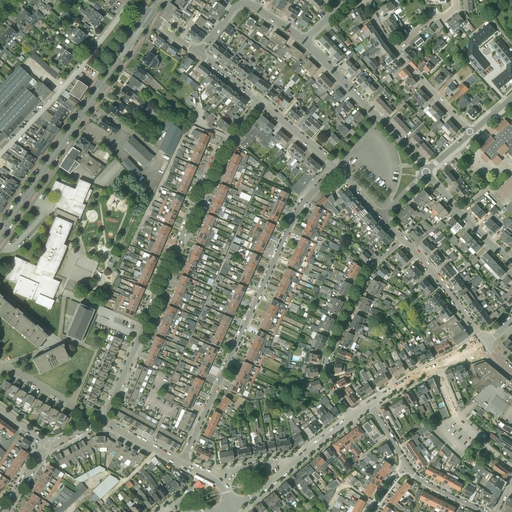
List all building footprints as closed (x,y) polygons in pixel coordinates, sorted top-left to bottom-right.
[(43,4),(38,0),(33,0),(34,0),(32,3),(35,6),(34,7),(37,10),(43,4)] [(111,0),(107,5),(104,3),(102,6),(108,11),(115,2),(117,0),(111,0)] [(176,0),(175,3),(183,9),(187,4),(181,0),(176,0)] [(281,0),(274,0),(271,5),(275,8),(281,0)] [(280,11),(286,2),(289,3),(290,0),(281,0),(275,8),(280,11)] [(319,0),(313,6),(317,10),(321,6),(320,4),(322,2),(319,0)] [(400,8),(402,8),(400,4),(395,7),(391,2),(382,8),(385,14),(393,9),(395,12),(400,8)] [(166,8),(169,11),(173,13),(180,18),(182,15),(175,10),(177,8),(169,3),(166,8)] [(224,8),(217,3),(213,8),(220,14),(224,8)] [(294,20),(299,13),(300,11),(302,12),(306,6),(305,4),(304,3),(300,9),(299,8),(296,7),(296,8),(295,7),(289,17),(294,20)] [(295,7),(293,6),(292,8),(290,7),(289,7),(285,14),(289,17),(295,7)] [(309,9),(306,6),(302,12),(305,14),(299,24),(305,28),(310,21),(307,19),(310,15),(307,13),(309,9)] [(424,6),(419,9),(423,15),(427,12),(424,6)] [(95,28),(99,23),(84,12),(80,8),(78,10),(83,14),(82,15),(89,20),(88,23),(95,28)] [(173,13),(169,11),(166,8),(160,17),(167,22),(172,15),(176,18),(177,18),(179,19),(180,18),(173,13)] [(220,14),(213,8),(208,14),(215,20),(220,14)] [(354,13),(356,17),(364,14),(361,8),(353,11),(352,9),(347,12),(350,15),(354,13)] [(19,16),(33,28),(39,21),(36,17),(37,16),(34,14),(33,14),(29,9),(26,12),(24,11),(19,16)] [(84,12),(99,23),(103,17),(93,10),(91,13),(86,9),(84,12)] [(34,14),(37,16),(39,19),(42,16),(37,11),(34,14)] [(360,25),(360,24),(367,20),(364,14),(356,17),(358,21),(354,25),(354,26),(351,28),(351,29),(352,31),(350,33),(353,36),(355,34),(357,33),(360,30),(357,27),(360,25)] [(389,27),(399,21),(395,14),(389,18),(389,19),(386,21),(389,27)] [(467,20),(463,15),(460,16),(459,15),(453,19),(461,28),(466,24),(467,25),(469,23),(467,20)] [(15,21),(21,27),(22,28),(20,31),(22,33),(23,32),(26,35),(33,28),(19,16),(15,21)] [(206,22),(199,16),(194,23),(198,25),(202,28),(202,27),(206,23),(206,22)] [(249,31),(247,35),(249,37),(253,31),(256,27),(254,25),(256,22),(249,17),(244,24),(248,27),(246,29),(249,31)] [(206,37),(211,30),(213,28),(211,27),(214,23),(209,19),(206,22),(206,23),(209,26),(206,29),(205,30),(202,27),(202,28),(200,30),(193,39),(199,43),(203,38),(203,39),(205,36),(206,37)] [(461,28),(453,19),(448,24),(450,27),(448,28),(452,35),(461,28)] [(404,26),(405,28),(410,25),(408,20),(401,24),(399,21),(389,27),(392,32),(396,30),(396,31),(402,27),(404,26)] [(444,28),(442,25),(439,21),(436,23),(441,30),(444,28)] [(360,30),(357,33),(360,37),(373,27),(370,22),(360,30)] [(485,27),(492,35),(496,32),(489,23),(485,27)] [(336,24),(336,25),(332,28),(335,32),(340,29),(336,24)] [(202,28),(198,25),(196,27),(194,25),(187,34),(193,39),(200,30),(202,28)] [(249,37),(253,39),(257,32),(263,36),(268,29),(261,25),(259,28),(256,27),(253,31),(249,37)] [(5,33),(14,41),(16,38),(17,39),(20,36),(19,35),(10,27),(5,33)] [(363,41),(370,36),(376,32),(373,27),(360,37),(363,41)] [(488,39),(492,35),(485,27),(481,30),(488,39)] [(69,28),(68,30),(82,41),(86,36),(79,30),(76,28),(75,30),(73,28),(72,30),(69,28)] [(67,30),(66,32),(70,35),(69,36),(68,38),(71,41),(78,46),(82,41),(68,30),(67,30)] [(481,30),(476,34),(483,43),(488,39),(481,30)] [(371,47),(364,52),(367,55),(377,48),(384,43),(376,32),(370,36),(372,38),(371,39),(370,40),(370,41),(370,43),(371,44),(371,45),(372,46),(373,46),(373,47),(372,48),(371,47)] [(14,41),(5,33),(0,38),(8,47),(11,46),(15,42),(13,41),(14,41)] [(274,33),(269,39),(268,41),(266,40),(262,45),(265,48),(268,44),(269,42),(270,43),(274,46),(275,44),(280,37),(274,33)] [(476,34),(472,38),(479,46),(483,43),(476,34)] [(324,46),(331,39),(329,36),(328,37),(325,35),(319,41),(324,46)] [(411,45),(404,51),(401,54),(405,58),(412,52),(413,51),(415,50),(424,42),(419,35),(409,44),(411,45)] [(160,49),(163,51),(166,45),(164,44),(165,42),(157,36),(154,41),(156,42),(154,45),(160,49)] [(280,37),(275,44),(282,48),(286,41),(280,37)] [(469,40),(468,49),(477,50),(478,47),(479,46),(472,38),(469,40)] [(332,42),(333,41),(331,39),(324,46),(328,50),(334,45),(332,42)] [(495,50),(503,43),(500,39),(491,46),(495,50)] [(220,42),(216,40),(208,50),(210,51),(209,52),(211,53),(211,52),(214,54),(223,42),(221,41),(220,42)] [(446,45),(441,40),(432,49),(435,53),(441,48),(441,49),(446,45)] [(226,50),(223,48),(223,47),(225,44),(223,42),(214,54),(217,56),(217,57),(218,59),(219,58),(219,59),(225,51),(226,50)] [(237,52),(239,53),(241,50),(242,50),(247,44),(244,42),(237,52)] [(377,61),(375,58),(382,53),(384,55),(390,51),(384,43),(377,48),(367,55),(364,57),(374,70),(379,66),(376,62),(378,61),(377,61)] [(507,48),(503,43),(495,50),(498,55),(507,48)] [(166,45),(163,51),(173,58),(179,62),(181,59),(175,55),(178,51),(170,45),(169,47),(166,45)] [(290,59),(290,58),(297,50),(291,45),(286,52),(284,50),(279,57),(281,59),(285,54),(290,59)] [(334,45),(328,50),(333,55),(340,49),(338,46),(337,47),(334,45)] [(56,48),(54,50),(69,61),(73,56),(66,51),(62,48),(60,51),(56,48)] [(284,50),(282,48),(280,50),(279,49),(275,55),(279,57),(284,50)] [(510,52),(507,48),(498,55),(502,59),(510,52)] [(232,58),(236,52),(233,49),(231,52),(227,50),(220,59),(221,60),(221,61),(223,62),(223,61),(226,63),(229,59),(231,57),(232,58)] [(343,51),(340,49),(333,55),(338,61),(339,60),(341,62),(347,56),(348,56),(345,53),(344,54),(342,52),(343,51)] [(477,50),(468,49),(467,58),(470,61),(478,54),(477,52),(477,50)] [(60,66),(61,64),(65,67),(69,61),(54,50),(52,52),(57,56),(58,57),(55,61),(60,66)] [(296,63),(298,61),(303,55),(297,50),(290,58),(296,63)] [(405,58),(409,63),(413,59),(418,53),(415,50),(413,51),(412,52),(405,58)] [(4,53),(4,54),(9,59),(12,56),(7,51),(4,53)] [(393,54),(390,51),(384,55),(381,58),(382,59),(379,62),(378,61),(379,62),(381,65),(393,54)] [(511,57),(511,53),(510,52),(502,59),(505,63),(511,57)] [(144,63),(144,64),(147,66),(146,68),(148,70),(150,68),(151,68),(152,69),(153,69),(154,69),(155,68),(156,68),(157,66),(158,65),(158,64),(158,63),(158,62),(158,60),(157,59),(156,58),(158,56),(156,55),(155,55),(153,54),(152,55),(149,53),(145,58),(144,57),(143,58),(141,58),(140,59),(141,61),(144,63)] [(233,69),(239,61),(242,58),(237,54),(236,54),(235,56),(228,65),(233,69)] [(391,65),(390,64),(397,59),(393,54),(381,65),(384,69),(385,69),(391,65)] [(473,65),(482,58),(478,54),(470,61),(473,65)] [(19,58),(17,56),(15,58),(21,64),(26,60),(21,56),(19,58)] [(187,70),(193,61),(186,57),(179,68),(181,69),(183,67),(187,70)] [(245,61),(244,61),(242,59),(239,62),(234,70),(234,71),(236,73),(237,72),(239,74),(250,60),(247,58),(245,61)] [(482,58),(473,65),(477,69),(485,62),(482,58)] [(247,69),(249,67),(252,64),(254,66),(258,62),(258,61),(256,59),(254,61),(253,63),(250,60),(239,74),(242,76),(242,77),(244,78),(245,79),(250,72),(247,69)] [(355,63),(359,68),(363,64),(360,59),(355,63)] [(283,60),(280,64),(277,68),(282,71),(286,65),(283,60)] [(308,60),(302,66),(307,71),(313,65),(308,60)] [(347,71),(354,64),(352,62),(351,63),(348,60),(342,66),(347,71)] [(423,60),(418,65),(414,68),(419,73),(423,69),(426,66),(425,65),(428,62),(426,60),(424,62),(423,60)] [(433,63),(430,60),(428,62),(425,65),(426,66),(423,69),(428,73),(431,70),(432,71),(433,69),(436,66),(433,63)] [(389,69),(392,72),(393,73),(393,74),(403,66),(398,61),(389,69)] [(489,66),(485,62),(477,69),(480,73),(489,66)] [(354,64),(347,71),(352,76),(358,70),(355,68),(357,67),(354,64)] [(51,68),(52,69),(54,71),(57,73),(59,75),(61,72),(53,65),(51,68)] [(144,82),(146,78),(144,77),(145,75),(148,77),(147,78),(151,81),(153,79),(139,65),(135,72),(134,72),(133,72),(132,72),(132,73),(132,74),(133,74),(133,75),(144,82)] [(205,69),(200,65),(195,70),(200,75),(205,69)] [(288,71),(290,69),(286,65),(282,71),(280,73),(283,76),(287,71),(288,71)] [(305,73),(307,71),(312,76),(318,70),(313,65),(307,71),(305,73)] [(30,92),(35,86),(38,83),(19,66),(0,86),(0,132),(1,134),(4,132),(9,137),(41,102),(37,98),(30,92)] [(298,66),(293,72),(297,75),(300,72),(299,71),(301,69),(300,68),(298,66)] [(250,82),(259,70),(257,68),(252,73),(250,72),(245,79),(246,80),(247,81),(248,81),(250,82)] [(444,68),(440,72),(440,74),(434,80),(439,85),(449,75),(452,78),(456,73),(454,71),(451,74),(444,68)] [(205,69),(200,75),(205,79),(210,73),(205,69)] [(406,79),(411,75),(405,69),(398,75),(399,76),(395,79),(398,82),(402,79),(403,80),(406,79)] [(262,72),(261,72),(259,70),(250,82),(251,83),(252,85),(253,86),(254,85),(254,86),(260,79),(258,77),(262,72)] [(355,77),(358,80),(356,81),(361,86),(367,80),(368,79),(366,77),(365,78),(363,75),(364,74),(361,71),(361,72),(355,77)] [(505,71),(501,74),(508,83),(511,79),(505,71)] [(210,84),(215,77),(210,73),(205,79),(201,84),(202,86),(204,87),(208,82),(210,84)] [(260,90),(265,83),(268,79),(266,77),(267,75),(264,73),(260,79),(254,86),(256,87),(256,88),(258,89),(259,89),(260,90)] [(501,74),(496,78),(503,86),(508,83),(501,74)] [(323,75),(316,81),(321,86),(328,80),(323,75)] [(413,77),(411,75),(406,79),(407,81),(405,83),(407,85),(403,88),(407,92),(410,89),(417,83),(412,78),(413,77)] [(132,89),(134,86),(137,89),(141,83),(131,76),(126,84),(125,85),(132,89)] [(220,81),(215,77),(210,84),(206,89),(209,91),(213,86),(214,88),(220,81)] [(503,86),(496,78),(492,81),(499,90),(503,86)] [(67,89),(65,91),(79,100),(88,88),(75,79),(70,85),(67,89)] [(265,83),(260,90),(263,92),(262,93),(264,94),(274,81),(271,79),(267,85),(265,83)] [(333,85),(328,80),(321,86),(326,92),(333,85)] [(361,86),(365,91),(373,84),(370,82),(367,80),(361,86)] [(220,81),(214,88),(211,92),(208,96),(210,98),(213,94),(215,91),(217,92),(217,91),(221,94),(226,86),(224,84),(224,83),(223,82),(222,83),(220,81)] [(39,82),(38,83),(35,86),(37,88),(34,91),(39,96),(37,98),(41,102),(41,103),(51,92),(39,82)] [(453,97),(452,97),(455,101),(469,89),(463,83),(458,87),(460,90),(453,97)] [(370,96),(377,90),(376,90),(374,87),(375,86),(373,84),(365,91),(370,96)] [(445,90),(450,95),(451,95),(457,89),(454,87),(451,84),(445,90)] [(218,102),(222,98),(223,100),(226,96),(231,90),(230,89),(229,88),(228,88),(226,86),(221,94),(216,100),(218,102)] [(271,99),(281,88),(279,86),(276,89),(273,86),(266,95),(267,96),(266,97),(268,98),(269,98),(270,98),(271,99)] [(132,99),(150,112),(152,109),(139,98),(132,93),(131,94),(123,88),(118,95),(121,97),(121,98),(125,100),(127,101),(131,96),(132,97),(132,99)] [(325,92),(320,88),(314,93),(319,98),(325,92)] [(418,100),(425,94),(420,89),(414,95),(418,100)] [(221,102),(221,103),(224,105),(226,101),(229,104),(237,94),(236,94),(236,93),(235,92),(233,92),(231,90),(226,96),(223,100),(221,102)] [(328,95),(323,100),(326,103),(330,99),(331,100),(334,98),(337,102),(340,99),(341,99),(343,97),(337,90),(330,97),(328,95)] [(60,96),(74,107),(79,100),(65,91),(61,95),(60,96)] [(278,106),(288,95),(285,93),(281,97),(279,94),(273,101),(278,106)] [(236,104),(241,98),(237,94),(229,104),(228,105),(225,108),(228,110),(234,102),(236,104)] [(419,105),(421,108),(423,106),(430,100),(425,94),(418,100),(421,103),(419,105)] [(288,95),(278,106),(284,110),(290,103),(287,101),(291,98),(288,95)] [(71,112),(74,107),(60,96),(58,98),(55,102),(61,106),(69,111),(71,112)] [(476,105),(479,102),(481,99),(478,96),(473,100),(470,97),(467,101),(464,97),(457,103),(463,109),(466,106),(467,106),(471,102),(474,106),(476,105)] [(241,98),(236,104),(232,109),(230,111),(227,114),(231,119),(234,116),(232,114),(234,112),(235,113),(238,110),(237,109),(239,106),(242,109),(247,102),(241,98)] [(373,104),(378,108),(384,102),(379,98),(373,104)] [(300,106),(299,105),(301,103),(298,101),(287,113),(292,118),(298,111),(301,108),(299,107),(300,106)] [(341,108),(338,106),(334,110),(336,113),(338,115),(343,110),(346,113),(353,107),(348,101),(341,107),(341,108)] [(404,101),(400,105),(396,109),(398,111),(402,107),(406,104),(405,102),(404,101)] [(51,106),(65,116),(69,111),(61,106),(55,102),(51,106)] [(111,105),(108,111),(120,120),(122,117),(119,115),(117,114),(119,111),(121,108),(124,110),(126,107),(119,102),(115,108),(111,105)] [(382,113),(390,105),(388,107),(384,102),(378,108),(382,113)] [(136,113),(139,109),(130,103),(127,106),(136,113)] [(297,122),(302,116),(304,118),(306,116),(314,107),(312,105),(306,111),(305,112),(301,108),(298,111),(292,118),(297,122)] [(390,105),(382,113),(387,118),(393,112),(395,110),(390,105)] [(433,116),(440,110),(435,105),(428,111),(433,116)] [(51,106),(49,108),(56,113),(54,115),(55,115),(63,120),(65,116),(51,106)] [(304,123),(309,128),(315,122),(316,120),(312,116),(317,109),(314,107),(306,116),(308,118),(304,123)] [(473,119),(479,113),(473,107),(467,113),(473,119)] [(42,117),(41,117),(57,128),(59,126),(63,120),(55,115),(53,114),(52,114),(47,110),(50,112),(49,114),(46,112),(43,114),(42,117)] [(433,116),(438,121),(439,121),(445,115),(440,110),(433,116)] [(165,120),(154,111),(153,113),(164,122),(165,120)] [(358,123),(363,118),(358,112),(353,117),(350,114),(343,120),(348,126),(355,120),(358,123)] [(210,116),(205,120),(207,125),(209,128),(210,128),(212,129),(214,127),(213,126),(212,125),(216,121),(213,118),(215,117),(212,113),(210,116)] [(336,113),(334,116),(339,122),(342,119),(338,115),(336,113)] [(259,134),(269,122),(262,116),(256,123),(244,137),(246,138),(240,145),(245,150),(259,134)] [(391,122),(395,127),(403,119),(401,121),(397,116),(391,122)] [(59,129),(57,128),(41,117),(35,123),(43,128),(54,136),(59,129)] [(98,125),(107,131),(108,129),(112,131),(111,132),(116,135),(119,129),(103,118),(98,125)] [(324,127),(327,124),(330,120),(327,118),(321,124),(322,125),(324,127)] [(403,119),(395,127),(400,132),(408,124),(411,121),(409,119),(405,122),(403,119)] [(511,124),(511,126),(505,119),(494,129),(498,133),(497,135),(493,138),(492,136),(479,148),(484,154),(480,157),(486,163),(490,160),(496,166),(502,161),(497,155),(499,153),(502,157),(507,152),(511,157),(511,124)] [(162,129),(167,132),(158,149),(170,157),(182,132),(171,123),(166,120),(162,129)] [(228,125),(221,120),(216,126),(224,131),(228,125)] [(441,128),(446,133),(454,126),(449,120),(446,124),(446,123),(444,125),(444,126),(441,128)] [(274,127),(269,122),(259,134),(261,136),(265,131),(268,134),(274,127)] [(315,133),(320,127),(315,122),(309,128),(315,133)] [(323,133),(330,127),(327,124),(324,127),(321,130),(323,133)] [(404,136),(410,130),(412,128),(408,124),(400,132),(404,136)] [(343,125),(337,130),(343,137),(349,131),(343,125)] [(193,126),(188,133),(196,137),(207,141),(209,137),(212,138),(214,134),(205,131),(204,134),(198,132),(197,133),(193,131),(194,130),(197,127),(193,126)] [(454,126),(446,133),(451,138),(453,136),(454,136),(456,134),(455,134),(459,131),(454,126)] [(36,133),(31,130),(38,135),(49,143),(54,136),(43,128),(40,132),(39,131),(37,134),(36,133)] [(31,130),(30,132),(37,137),(35,139),(38,142),(46,147),(49,143),(38,135),(31,130)] [(279,142),(284,136),(278,131),(273,137),(279,142)] [(486,131),(480,136),(484,140),(490,135),(486,131)] [(0,132),(0,143),(1,142),(6,138),(7,139),(9,137),(4,132),(1,134),(0,132)] [(333,146),(339,141),(333,134),(329,138),(328,137),(326,139),(325,141),(330,144),(330,143),(333,146)] [(410,141),(414,145),(421,140),(416,135),(410,141)] [(282,148),(284,146),(289,140),(284,136),(279,142),(277,143),(282,148)] [(24,139),(27,142),(31,144),(43,152),(46,147),(38,142),(35,139),(31,137),(29,139),(28,141),(24,139)] [(89,150),(92,152),(94,147),(86,142),(87,142),(83,139),(83,140),(80,137),(74,145),(87,154),(87,153),(89,150)] [(123,147),(144,168),(154,157),(132,137),(123,147)] [(194,141),(205,146),(207,141),(196,137),(194,141)] [(268,139),(265,137),(259,143),(262,146),(268,139)] [(419,150),(427,142),(430,140),(428,137),(425,140),(423,142),(421,140),(414,145),(419,150)] [(265,148),(268,146),(267,145),(271,140),(268,138),(268,139),(262,146),(265,148)] [(24,139),(22,141),(33,149),(30,152),(37,157),(39,158),(43,152),(31,144),(27,142),(24,139)] [(203,151),(205,146),(194,141),(197,143),(196,145),(194,144),(193,146),(203,151)] [(432,147),(427,142),(419,150),(423,155),(432,147)] [(32,164),(35,159),(27,154),(25,157),(23,156),(24,155),(19,151),(21,149),(14,144),(9,149),(12,151),(17,154),(32,164)] [(203,151),(193,146),(189,144),(188,147),(191,148),(190,150),(191,151),(201,155),(203,151)] [(287,152),(292,157),(299,148),(294,144),(287,152)] [(70,174),(79,164),(92,177),(99,168),(102,170),(105,167),(101,165),(89,156),(90,155),(87,153),(87,154),(74,145),(73,148),(72,148),(59,167),(70,174)] [(432,147),(423,155),(428,160),(434,154),(436,152),(432,147)] [(299,148),(292,157),(286,163),(289,165),(292,162),(296,157),(298,159),(304,153),(299,148)] [(21,164),(28,169),(32,164),(17,154),(12,151),(9,149),(5,153),(10,156),(11,157),(12,154),(20,160),(21,160),(23,161),(21,164)] [(189,155),(199,160),(201,155),(191,151),(189,155)] [(234,154),(232,159),(243,163),(243,162),(244,158),(245,155),(238,151),(236,155),(234,154)] [(10,156),(5,153),(1,158),(6,161),(7,162),(11,157),(10,156)] [(199,160),(189,155),(188,158),(187,160),(198,164),(199,160)] [(250,159),(255,165),(257,167),(260,164),(252,157),(250,159)] [(306,171),(308,168),(314,162),(309,157),(299,168),(302,170),(303,168),(306,171)] [(243,163),(232,159),(230,163),(242,168),(245,170),(247,165),(243,163)] [(451,171),(458,164),(454,159),(445,167),(446,168),(442,171),(444,172),(440,175),(446,181),(452,175),(454,174),(451,171)] [(122,164),(135,178),(139,175),(125,160),(122,164)] [(21,164),(18,162),(17,164),(13,162),(11,165),(12,166),(25,174),(26,173),(27,172),(27,171),(28,169),(21,164)] [(314,175),(314,174),(321,167),(314,162),(308,168),(306,171),(292,187),(294,189),(295,189),(293,191),(298,195),(306,186),(315,175),(314,175)] [(188,164),(186,163),(184,167),(186,168),(194,172),(196,167),(188,164)] [(230,163),(228,168),(243,174),(240,173),(242,168),(230,163)] [(12,176),(20,181),(21,180),(22,180),(23,179),(22,178),(25,174),(12,166),(10,168),(14,170),(11,174),(12,175),(12,176)] [(184,173),(192,177),(194,172),(186,168),(184,173)] [(243,174),(228,168),(226,172),(234,176),(239,178),(241,179),(243,174)] [(224,177),(237,183),(238,181),(234,180),(235,179),(233,178),(234,176),(226,172),(224,177)] [(460,182),(459,182),(458,180),(457,179),(456,180),(452,175),(446,181),(450,186),(453,183),(455,186),(460,182)] [(177,181),(188,186),(190,181),(180,177),(180,176),(178,181),(177,181)] [(236,185),(235,187),(237,188),(239,184),(237,183),(224,177),(222,182),(230,185),(231,183),(236,185)] [(0,182),(5,186),(4,186),(5,187),(3,190),(10,196),(15,189),(0,178),(0,182)] [(6,179),(5,181),(15,189),(18,184),(11,178),(9,181),(6,179)] [(14,259),(5,279),(12,282),(13,281),(17,283),(12,293),(13,293),(15,294),(31,301),(32,299),(36,302),(36,303),(50,309),(54,301),(53,300),(54,297),(60,282),(53,279),(55,274),(55,275),(67,246),(64,245),(70,229),(71,228),(73,224),(75,225),(76,222),(78,219),(80,220),(86,206),(82,204),(84,200),(88,201),(92,190),(89,189),(91,185),(79,180),(75,189),(71,188),(72,184),(61,180),(60,183),(55,181),(50,193),(59,196),(57,201),(54,208),(56,209),(53,216),(54,217),(56,217),(53,223),(47,238),(48,239),(41,254),(40,257),(36,266),(22,260),(15,257),(14,259)] [(458,194),(465,189),(462,184),(464,182),(462,180),(460,182),(455,186),(457,188),(455,190),(458,194)] [(177,181),(175,184),(175,185),(176,186),(187,190),(188,186),(177,181)] [(236,191),(229,188),(221,184),(219,189),(229,193),(234,195),(236,191)] [(175,188),(177,189),(176,191),(185,195),(187,190),(176,186),(175,188)] [(219,189),(217,194),(227,198),(229,193),(219,189)] [(470,195),(465,189),(458,194),(462,198),(464,197),(466,199),(470,195)] [(0,197),(7,202),(10,196),(3,190),(0,194),(0,197)] [(278,190),(276,194),(286,199),(289,194),(278,190)] [(338,205),(343,210),(344,209),(348,206),(355,199),(347,190),(334,202),(331,194),(326,199),(327,200),(330,203),(331,204),(334,208),(338,205)] [(433,200),(431,202),(428,198),(430,196),(424,191),(419,196),(426,203),(428,205),(431,207),(436,202),(433,200)] [(251,197),(241,192),(239,197),(243,199),(249,202),(251,197)] [(183,198),(175,194),(174,197),(172,196),(171,198),(181,202),(183,198)] [(226,201),(227,198),(217,194),(215,198),(225,202),(226,201)] [(276,200),(284,204),(286,199),(276,194),(275,194),(274,196),(277,198),(276,200)] [(424,206),(426,203),(419,196),(414,200),(422,208),(424,206)] [(335,216),(338,213),(334,208),(331,204),(330,203),(327,200),(326,199),(325,197),(316,204),(331,210),(335,216)] [(171,198),(170,200),(173,201),(172,204),(179,207),(181,202),(171,198)] [(215,198),(213,203),(225,208),(226,205),(227,203),(225,202),(215,198)] [(344,209),(348,214),(346,215),(359,204),(355,199),(348,206),(344,209)] [(272,204),(282,209),(284,204),(276,200),(275,202),(273,201),(272,204)] [(270,206),(269,208),(280,213),(282,209),(272,204),(268,202),(267,205),(270,206)] [(169,205),(168,205),(167,207),(177,212),(179,207),(170,203),(169,205)] [(225,208),(213,203),(211,207),(221,212),(222,210),(222,209),(220,208),(221,206),(225,208)] [(438,214),(444,208),(439,203),(434,209),(438,214)] [(363,209),(359,204),(346,215),(349,218),(351,215),(353,218),(355,216),(356,215),(363,209)] [(481,209),(477,204),(475,206),(471,210),(475,215),(481,209)] [(313,211),(323,215),(324,213),(322,212),(323,210),(315,206),(313,211)] [(409,206),(404,211),(410,217),(412,214),(415,216),(418,213),(414,209),(413,210),(409,206)] [(168,213),(176,216),(177,212),(167,207),(166,209),(169,210),(168,213)] [(221,212),(211,207),(209,212),(223,218),(225,213),(223,213),(221,212)] [(278,218),(280,213),(269,208),(272,210),(271,212),(269,211),(268,213),(278,218)] [(449,213),(444,208),(438,214),(443,219),(449,213)] [(356,219),(357,218),(358,217),(361,220),(368,214),(363,209),(356,215),(355,216),(353,218),(351,219),(353,221),(356,219)] [(486,214),(481,209),(475,215),(480,220),(486,214)] [(322,218),(323,215),(313,211),(310,216),(318,219),(319,217),(322,218)] [(407,220),(410,217),(404,211),(398,217),(402,220),(401,221),(406,226),(410,222),(407,220)] [(425,220),(431,214),(428,211),(423,218),(425,220)] [(268,217),(267,219),(276,223),(278,218),(268,213),(266,213),(265,215),(268,217)] [(372,218),(368,214),(361,220),(357,223),(359,226),(360,225),(362,227),(365,224),(372,218)] [(208,215),(206,219),(216,224),(217,222),(215,221),(216,218),(208,215)] [(163,216),(162,218),(165,220),(164,222),(172,225),(174,221),(163,216)] [(310,216),(308,220),(320,226),(320,225),(319,225),(320,222),(317,221),(318,219),(310,216)] [(452,228),(458,223),(453,217),(447,223),(452,228)] [(377,224),(372,218),(365,224),(362,227),(360,229),(362,232),(368,227),(370,229),(377,224)] [(489,229),(495,223),(490,219),(484,224),(489,229)] [(315,227),(320,229),(321,226),(320,225),(320,226),(308,220),(306,225),(314,229),(315,227)] [(443,223),(440,220),(435,225),(434,224),(432,227),(435,230),(437,228),(443,223)] [(153,228),(146,225),(147,223),(144,222),(142,227),(151,231),(153,228)] [(265,224),(262,222),(261,225),(264,226),(272,230),(274,226),(266,222),(265,224)] [(463,228),(458,223),(452,228),(457,233),(463,228)] [(500,228),(495,223),(489,229),(495,234),(500,228)] [(212,227),(204,224),(202,228),(213,233),(214,231),(211,230),(212,227)] [(372,232),(369,235),(365,239),(368,241),(371,238),(381,229),(380,227),(380,226),(379,225),(378,225),(377,224),(370,230),(372,232)] [(158,225),(157,228),(160,229),(168,233),(170,228),(162,225),(161,227),(158,225)] [(304,230),(315,235),(315,234),(317,230),(314,229),(306,225),(304,230)] [(416,241),(422,235),(424,233),(417,225),(415,228),(416,229),(410,234),(416,241)] [(429,234),(432,232),(435,230),(432,227),(429,225),(427,226),(430,229),(426,232),(428,235),(429,234)] [(252,232),(268,240),(270,235),(262,231),(261,233),(256,231),(257,229),(255,228),(251,226),(249,231),(252,233),(252,232)] [(262,231),(270,235),(272,230),(264,226),(262,231)] [(152,231),(151,231),(142,227),(141,231),(150,235),(152,231)] [(168,233),(160,229),(157,228),(155,233),(156,233),(166,237),(168,233)] [(208,237),(211,238),(213,239),(215,234),(213,233),(202,228),(200,233),(208,236),(208,237)] [(370,244),(376,238),(378,241),(386,234),(385,233),(385,232),(384,231),(381,229),(371,238),(368,241),(370,244)] [(304,230),(302,234),(314,240),(315,237),(317,238),(318,236),(317,236),(315,235),(304,230)] [(249,236),(253,238),(266,244),(268,240),(252,232),(252,233),(249,231),(247,236),(249,236)] [(466,242),(472,237),(467,232),(461,237),(466,242)] [(505,243),(510,237),(504,232),(499,238),(505,243)] [(155,236),(154,237),(154,238),(165,242),(166,237),(156,233),(155,236)] [(211,238),(208,237),(208,236),(200,233),(198,238),(209,242),(211,238)] [(385,246),(391,240),(386,234),(380,240),(385,246)] [(430,245),(434,241),(429,236),(420,245),(424,250),(430,245)] [(299,242),(308,247),(310,244),(308,243),(309,241),(301,237),(299,242)] [(430,245),(424,250),(428,255),(435,249),(433,247),(441,239),(439,237),(437,238),(434,241),(430,245)] [(471,247),(476,242),(472,237),(466,242),(471,247)] [(153,240),(155,241),(155,243),(154,243),(163,247),(165,242),(154,238),(153,240)] [(198,238),(196,242),(204,246),(207,247),(208,246),(211,247),(212,244),(209,242),(198,238)] [(266,244),(253,238),(250,243),(253,244),(263,249),(266,244)] [(148,246),(161,251),(163,247),(154,243),(155,243),(150,241),(148,246)] [(261,254),(263,249),(253,244),(250,243),(248,242),(248,243),(246,247),(253,250),(261,254)] [(306,251),(308,247),(299,242),(296,247),(306,251)] [(481,247),(476,242),(471,247),(476,253),(481,247)] [(232,243),(230,248),(237,252),(239,246),(232,243)] [(338,246),(331,243),(329,247),(336,251),(338,246)] [(365,263),(370,258),(363,250),(365,248),(363,246),(361,244),(358,247),(363,253),(359,256),(365,263)] [(202,251),(203,249),(195,245),(193,250),(203,254),(204,252),(202,251)] [(146,250),(151,252),(159,256),(161,251),(148,246),(146,250)] [(294,251),(305,256),(306,257),(308,252),(306,251),(296,247),(294,251)] [(191,254),(202,259),(203,254),(193,250),(191,254)] [(434,262),(443,254),(439,250),(438,251),(438,250),(430,257),(434,262)] [(247,256),(248,257),(258,262),(260,257),(252,253),(249,251),(247,256)] [(303,261),(305,256),(294,251),(292,256),(300,260),(303,261)] [(397,258),(399,261),(405,255),(401,251),(392,258),(394,260),(397,258)] [(332,258),(324,255),(318,252),(316,256),(323,259),(327,261),(330,262),(332,258)] [(452,252),(446,258),(443,254),(434,262),(438,266),(445,260),(447,258),(448,260),(450,258),(455,255),(452,252)] [(481,258),(486,263),(492,258),(487,253),(481,258)] [(198,260),(199,258),(202,259),(191,254),(189,259),(201,264),(200,263),(201,261),(198,260)] [(157,259),(149,255),(148,257),(146,256),(145,259),(147,260),(155,263),(157,259)] [(401,268),(403,266),(404,266),(410,261),(405,255),(399,261),(401,263),(399,266),(401,268)] [(108,265),(115,268),(120,259),(114,256),(112,260),(110,259),(108,265)] [(290,261),(300,266),(300,265),(301,266),(303,261),(300,260),(292,256),(290,261)] [(256,266),(258,262),(248,257),(246,261),(256,266)] [(142,261),(143,261),(142,263),(141,262),(154,268),(155,263),(147,260),(145,259),(143,258),(142,261)] [(486,263),(491,268),(496,263),(492,258),(486,263)] [(243,266),(253,271),(256,266),(246,261),(245,261),(243,266)] [(290,261),(288,266),(296,269),(298,270),(300,266),(290,261)] [(154,268),(141,262),(139,267),(152,272),(154,268)] [(441,269),(445,274),(451,269),(454,266),(452,264),(450,262),(441,269)] [(194,269),(195,267),(187,263),(185,268),(193,271),(195,272),(196,270),(194,269)] [(358,265),(354,263),(352,266),(349,264),(347,268),(358,274),(361,268),(357,266),(358,265)] [(491,268),(495,273),(501,268),(496,263),(491,268)] [(406,271),(409,274),(411,276),(418,270),(413,265),(406,271)] [(244,270),(243,272),(251,276),(253,271),(243,266),(242,269),(244,270)] [(139,267),(141,268),(139,272),(150,277),(152,272),(139,267)] [(185,268),(183,273),(191,276),(194,278),(196,273),(197,274),(197,273),(195,272),(193,271),(185,268)] [(295,272),(286,268),(284,273),(294,278),(295,275),(293,274),(295,272)] [(347,268),(343,274),(344,274),(346,276),(350,278),(354,280),(358,274),(347,268)] [(387,276),(389,274),(388,273),(388,272),(385,270),(382,268),(377,273),(383,278),(386,275),(387,276)] [(506,273),(501,268),(495,273),(500,278),(506,273)] [(456,275),(451,269),(445,274),(448,278),(447,278),(448,280),(449,280),(456,275)] [(407,279),(404,282),(406,285),(413,279),(415,281),(422,275),(418,270),(411,276),(407,279)] [(135,271),(133,275),(135,276),(137,277),(148,282),(150,277),(139,272),(135,271)] [(251,276),(243,272),(242,274),(237,271),(236,274),(235,274),(249,280),(251,276)] [(282,278),(290,282),(291,280),(295,281),(296,278),(294,278),(284,273),(282,278)] [(325,277),(321,275),(318,273),(316,280),(322,283),(325,277)] [(454,286),(467,277),(465,275),(464,277),(461,273),(458,276),(451,281),(454,286)] [(239,281),(247,285),(249,280),(235,274),(234,276),(233,278),(239,281)] [(337,286),(348,291),(351,285),(341,280),(342,277),(336,274),(333,280),(339,282),(337,286)] [(469,291),(467,288),(469,287),(468,286),(472,283),(475,287),(483,281),(479,275),(465,286),(458,291),(462,296),(469,291)] [(180,280),(190,285),(190,284),(192,280),(182,276),(180,280)] [(467,277),(454,286),(458,291),(465,286),(463,283),(466,281),(467,281),(471,279),(468,276),(467,277)] [(146,286),(148,282),(137,277),(136,279),(139,280),(138,283),(146,286)] [(291,285),(289,284),(290,282),(282,278),(280,283),(290,287),(291,285)] [(424,290),(430,285),(426,279),(420,284),(422,287),(421,287),(423,291),(424,290)] [(178,285),(186,288),(188,289),(189,286),(195,289),(195,287),(193,286),(191,285),(190,285),(180,280),(178,285)] [(370,286),(382,291),(383,288),(384,288),(386,285),(381,283),(381,282),(377,281),(377,282),(373,280),(370,286)] [(286,291),(288,292),(290,287),(280,283),(278,287),(286,291)] [(142,294),(144,289),(136,286),(136,285),(134,284),(132,289),(142,294)] [(246,288),(238,284),(237,286),(233,284),(232,287),(244,292),(246,288)] [(185,290),(186,288),(178,285),(176,289),(186,294),(187,291),(185,290)] [(422,292),(425,296),(422,298),(424,300),(431,294),(430,294),(435,290),(430,285),(423,291),(422,292)] [(333,288),(332,290),(346,297),(348,291),(337,286),(336,289),(333,288)] [(380,295),(382,291),(370,286),(367,292),(371,294),(371,295),(374,296),(379,298),(381,295),(380,295)] [(244,292),(232,287),(231,287),(233,288),(231,293),(233,294),(242,297),(244,292)] [(278,287),(276,292),(286,296),(287,294),(285,293),(286,291),(278,287)] [(462,297),(468,304),(475,299),(478,297),(475,292),(478,290),(475,287),(462,297)] [(0,316),(14,329),(38,348),(39,349),(43,352),(44,353),(33,359),(34,361),(40,374),(70,359),(63,346),(63,345),(65,344),(61,340),(57,337),(25,311),(4,293),(0,289),(0,316)] [(133,292),(132,295),(140,298),(142,294),(132,289),(131,291),(133,292)] [(184,298),(186,299),(188,295),(186,294),(176,289),(174,294),(184,298)] [(491,291),(498,300),(500,298),(495,291),(494,289),(491,291)] [(132,295),(125,291),(123,296),(125,297),(128,298),(138,303),(140,298),(132,295)] [(283,301),(286,296),(276,292),(274,297),(283,301)] [(504,292),(502,296),(505,298),(503,300),(510,305),(511,302),(511,297),(507,294),(504,292)] [(472,310),(479,304),(477,302),(480,300),(480,301),(481,301),(485,298),(485,296),(483,293),(481,295),(478,297),(475,299),(468,304),(472,310)] [(182,303),(184,298),(174,294),(172,299),(183,303),(182,303)] [(233,294),(232,296),(230,295),(229,297),(239,302),(242,297),(233,294)] [(430,305),(429,304),(423,308),(425,311),(425,312),(442,299),(438,294),(430,299),(432,302),(431,303),(431,304),(430,305)] [(226,302),(237,307),(239,302),(229,297),(228,300),(227,302),(226,301),(226,302)] [(335,299),(330,297),(329,299),(330,300),(329,303),(340,309),(343,302),(336,299),(335,299)] [(361,303),(379,312),(379,311),(372,308),(374,306),(376,302),(364,297),(361,303)] [(138,303),(128,298),(127,301),(129,302),(128,304),(137,307),(138,303)] [(172,299),(170,303),(178,307),(181,308),(183,303),(172,299)] [(438,310),(445,304),(442,299),(425,312),(427,314),(436,308),(438,310)] [(280,303),(272,300),(270,304),(278,308),(281,309),(283,304),(280,303)] [(484,311),(481,307),(487,303),(485,300),(479,304),(472,310),(476,316),(484,311)] [(235,311),(237,307),(226,302),(224,306),(235,311)] [(329,303),(327,307),(325,306),(324,308),(323,308),(321,311),(326,313),(327,310),(330,311),(337,315),(340,309),(329,303)] [(379,312),(361,303),(359,309),(370,314),(376,317),(379,312)] [(80,304),(74,317),(66,336),(81,342),(95,310),(80,304)] [(128,304),(128,306),(125,305),(124,308),(126,309),(135,312),(137,307),(128,304)] [(268,309),(276,313),(278,308),(270,304),(268,309)] [(225,312),(233,316),(235,311),(224,306),(221,305),(220,307),(222,309),(221,311),(225,312)] [(437,321),(450,310),(446,305),(439,311),(441,313),(437,316),(435,314),(433,316),(437,321)] [(169,306),(167,311),(178,315),(177,315),(179,310),(169,306)] [(489,317),(487,313),(492,309),(490,306),(484,311),(476,316),(481,322),(489,317)] [(495,321),(494,318),(505,309),(503,306),(489,317),(481,322),(486,328),(491,324),(493,322),(495,321)] [(135,312),(126,309),(124,313),(133,317),(135,312)] [(268,309),(266,314),(274,317),(276,318),(277,316),(275,315),(276,313),(268,309)] [(447,321),(454,316),(450,310),(437,321),(436,321),(437,323),(440,321),(441,322),(445,319),(447,321)] [(167,311),(165,315),(176,320),(178,315),(167,311)] [(230,324),(232,319),(221,314),(220,316),(216,315),(215,317),(219,319),(230,324)] [(266,314),(264,319),(272,322),(274,317),(266,314)] [(165,315),(163,320),(174,325),(176,320),(165,315)] [(363,319),(363,318),(356,315),(353,321),(361,324),(363,325),(363,326),(365,320),(363,319)] [(326,316),(323,323),(332,326),(335,320),(329,317),(326,316)] [(461,326),(454,316),(447,321),(440,326),(437,323),(436,321),(435,320),(427,325),(436,336),(443,331),(446,334),(448,333),(449,334),(447,336),(448,337),(454,344),(456,347),(469,336),(465,331),(466,330),(465,329),(464,330),(461,326)] [(220,322),(219,325),(227,328),(230,324),(219,319),(218,321),(220,322)] [(272,322),(264,319),(261,323),(271,328),(273,325),(271,324),(272,322)] [(163,320),(161,325),(169,328),(172,329),(174,325),(163,320)] [(360,327),(363,329),(368,332),(369,329),(363,326),(363,325),(361,324),(353,321),(351,327),(358,330),(360,327)] [(271,328),(261,323),(259,328),(267,332),(268,329),(270,330),(271,328)] [(329,332),(332,326),(323,323),(321,328),(323,329),(323,330),(329,332)] [(169,328),(161,325),(159,329),(169,333),(170,331),(168,330),(169,328)] [(227,328),(219,325),(218,327),(216,326),(215,328),(225,333),(227,328)] [(223,338),(225,333),(215,328),(214,331),(216,332),(215,334),(223,338)] [(159,329),(157,334),(165,337),(166,335),(168,335),(169,333),(159,329)] [(269,338),(270,336),(266,334),(258,331),(256,336),(266,340),(268,341),(269,338)] [(319,334),(317,333),(316,333),(313,339),(324,344),(326,338),(319,334)] [(345,339),(354,343),(357,336),(354,335),(348,333),(345,339)] [(211,338),(221,342),(223,338),(215,334),(214,336),(211,335),(210,337),(211,338)] [(109,341),(108,344),(110,345),(117,348),(118,348),(119,345),(119,346),(120,344),(122,340),(114,336),(114,337),(112,342),(109,341)] [(156,336),(154,341),(164,346),(165,346),(167,341),(156,336)] [(269,341),(268,341),(266,340),(256,336),(254,340),(262,344),(265,345),(269,347),(271,342),(269,341)] [(196,346),(198,341),(191,337),(188,343),(192,345),(193,344),(196,346)] [(442,344),(445,352),(451,349),(450,346),(454,344),(448,337),(445,338),(446,339),(443,340),(444,340),(440,342),(442,344)] [(212,341),(211,344),(219,347),(221,342),(211,338),(210,340),(212,341)] [(311,345),(313,347),(321,351),(324,344),(313,339),(311,345)] [(349,348),(349,347),(351,348),(354,343),(345,339),(343,345),(349,348)] [(265,345),(262,344),(254,340),(252,345),(262,349),(272,354),(273,352),(269,350),(269,349),(267,348),(267,349),(264,348),(265,345)] [(154,341),(152,346),(160,349),(161,347),(163,348),(164,346),(154,341)] [(445,352),(442,344),(438,346),(436,342),(433,344),(437,351),(438,351),(439,355),(445,352)] [(511,353),(511,348),(505,342),(504,342),(501,346),(510,355),(511,353)] [(215,355),(217,350),(209,346),(203,343),(201,348),(199,347),(199,348),(215,355)] [(428,361),(431,359),(432,359),(433,359),(433,358),(434,358),(430,349),(426,351),(422,343),(419,345),(423,352),(428,361)] [(114,356),(115,354),(116,354),(118,348),(117,348),(110,345),(108,350),(106,349),(104,353),(107,354),(114,356)] [(272,354),(262,349),(252,345),(250,349),(257,353),(260,354),(261,352),(271,357),(272,354)] [(152,346),(150,350),(160,355),(161,352),(159,351),(160,349),(152,346)] [(421,363),(424,362),(425,362),(425,363),(426,363),(426,362),(427,362),(427,361),(427,360),(428,361),(423,352),(420,353),(419,352),(418,353),(416,350),(415,351),(413,347),(409,348),(411,351),(413,350),(419,360),(421,363)] [(211,364),(213,360),(215,355),(199,348),(197,352),(200,353),(205,356),(204,358),(202,357),(201,359),(200,359),(211,364)] [(302,352),(306,353),(305,357),(308,357),(307,362),(310,362),(313,363),(314,362),(317,363),(319,356),(311,354),(309,353),(308,353),(309,350),(303,348),(302,352)] [(250,349),(247,354),(257,359),(258,356),(257,355),(257,353),(250,349)] [(150,350),(148,355),(156,358),(157,356),(159,357),(160,355),(150,350)] [(350,352),(349,355),(345,353),(346,352),(344,352),(340,350),(337,356),(344,360),(345,357),(351,360),(352,356),(357,359),(358,356),(357,355),(350,352)] [(102,358),(101,361),(103,362),(110,365),(111,362),(112,362),(113,361),(115,357),(114,356),(107,354),(104,359),(102,358)] [(247,354),(245,359),(253,363),(254,360),(256,361),(257,359),(247,354)] [(158,359),(156,358),(148,355),(146,360),(156,364),(159,365),(161,361),(158,359)] [(404,357),(406,361),(410,368),(416,365),(412,357),(408,359),(406,355),(401,357),(402,359),(404,357)] [(201,365),(209,369),(211,364),(200,359),(199,362),(202,363),(201,365)] [(153,365),(155,366),(156,364),(146,360),(144,364),(152,368),(153,365)] [(511,395),(509,393),(503,389),(510,382),(496,371),(484,360),(470,365),(473,374),(471,375),(473,383),(479,394),(474,400),(479,405),(498,419),(511,401),(511,395)] [(99,370),(107,373),(108,371),(109,371),(111,365),(110,365),(103,362),(101,367),(98,366),(97,369),(99,370)] [(244,362),(242,367),(252,371),(253,369),(251,368),(252,365),(244,362)] [(379,377),(384,384),(389,381),(385,374),(388,372),(385,368),(382,363),(381,362),(378,364),(382,370),(377,373),(379,377)] [(399,365),(396,367),(400,374),(406,371),(403,367),(404,367),(401,362),(398,364),(399,365)] [(335,364),(334,370),(333,370),(333,373),(339,373),(339,372),(342,372),(345,372),(345,371),(345,365),(343,365),(335,364)] [(138,365),(135,371),(146,375),(149,377),(150,375),(147,374),(149,369),(138,365)] [(193,368),(207,374),(209,369),(201,365),(200,367),(198,366),(196,369),(193,367),(193,368)] [(458,367),(465,388),(468,387),(466,381),(464,374),(467,373),(464,365),(458,367)] [(252,371),(242,367),(240,371),(250,376),(251,376),(248,375),(249,373),(251,373),(252,371)] [(394,378),(400,374),(396,367),(393,369),(392,368),(389,370),(391,374),(392,374),(394,378)] [(462,389),(465,388),(458,367),(452,369),(455,377),(458,376),(462,389)] [(196,375),(204,378),(207,374),(193,368),(191,372),(196,375)] [(454,377),(452,369),(445,372),(449,384),(453,383),(451,378),(454,377)] [(103,382),(104,379),(105,379),(107,374),(107,373),(99,370),(97,376),(95,375),(93,378),(96,379),(103,382)] [(135,371),(133,377),(143,381),(143,382),(146,383),(147,383),(148,381),(147,381),(144,380),(146,376),(146,375),(135,371)] [(250,376),(240,371),(237,376),(248,381),(250,376)] [(366,381),(370,379),(365,372),(361,374),(366,381)] [(248,381),(237,376),(235,381),(246,386),(248,381)] [(143,382),(143,381),(133,377),(130,383),(141,388),(144,389),(145,387),(142,386),(143,382)] [(189,381),(191,381),(201,386),(203,381),(195,377),(194,379),(191,378),(189,381)] [(374,380),(374,381),(373,381),(375,383),(378,388),(384,384),(379,377),(374,380)] [(91,383),(90,386),(92,387),(100,390),(101,388),(102,387),(104,382),(103,382),(96,379),(94,384),(91,383)] [(347,385),(350,384),(347,379),(345,380),(344,379),(337,382),(340,388),(344,386),(344,387),(347,385)] [(437,395),(440,394),(433,379),(428,382),(432,389),(434,388),(437,395)] [(13,386),(10,385),(11,384),(5,381),(1,388),(6,391),(5,394),(8,395),(13,386)] [(199,390),(201,386),(191,381),(190,384),(192,385),(191,387),(199,390)] [(241,389),(244,390),(246,386),(235,381),(233,385),(241,389)] [(310,383),(307,384),(309,389),(308,389),(310,392),(318,394),(317,389),(317,388),(320,387),(318,381),(310,383)] [(139,392),(141,388),(130,383),(128,389),(138,394),(142,395),(143,393),(139,392)] [(362,388),(367,395),(373,391),(368,384),(362,388)] [(425,384),(419,387),(427,401),(428,402),(431,400),(427,393),(429,392),(425,384)] [(21,391),(18,389),(19,389),(13,385),(13,386),(8,395),(9,393),(14,396),(13,398),(16,400),(21,391)] [(199,390),(191,387),(186,385),(184,390),(185,390),(197,395),(199,390)] [(241,389),(233,385),(231,390),(239,394),(241,389)] [(89,396),(96,399),(97,396),(98,396),(100,391),(100,390),(92,387),(90,393),(88,392),(86,395),(89,396)] [(353,395),(352,395),(349,392),(352,390),(349,387),(344,391),(349,397),(347,399),(352,406),(357,402),(354,398),(355,397),(353,395)] [(426,403),(428,402),(427,401),(419,387),(414,390),(418,398),(420,396),(424,402),(425,402),(426,403)] [(362,399),(367,395),(362,388),(357,392),(362,399)] [(136,398),(138,394),(128,389),(125,395),(136,400),(139,401),(140,399),(136,398)] [(27,393),(26,393),(21,390),(21,391),(16,400),(17,398),(22,400),(21,403),(24,405),(29,395),(26,394),(27,393)] [(184,395),(187,396),(195,400),(197,395),(185,390),(184,393),(185,393),(184,395)] [(414,405),(417,403),(416,401),(413,396),(414,396),(414,395),(413,396),(412,394),(413,393),(412,391),(411,391),(408,393),(408,394),(406,395),(406,394),(405,395),(405,396),(412,407),(415,406),(414,405)] [(164,398),(171,401),(173,396),(166,393),(164,398)] [(29,395),(24,405),(29,407),(32,409),(37,400),(34,398),(35,398),(34,397),(29,395)] [(134,404),(136,400),(125,395),(122,401),(136,407),(137,405),(134,404)] [(93,405),(94,405),(97,399),(96,399),(89,396),(87,401),(84,400),(83,404),(92,408),(93,405)] [(192,404),(195,400),(187,396),(186,398),(183,397),(182,400),(192,404)] [(221,402),(227,406),(231,401),(225,397),(221,402)] [(328,402),(329,402),(325,397),(319,401),(318,402),(325,404),(330,411),(335,418),(340,414),(335,407),(333,409),(328,402)] [(43,402),(42,402),(37,399),(37,400),(32,409),(33,407),(38,410),(37,412),(40,414),(45,405),(42,403),(43,402)] [(182,406),(190,409),(192,404),(182,400),(180,399),(179,401),(183,403),(182,406)] [(403,399),(397,403),(401,411),(405,409),(406,412),(410,410),(403,399)] [(258,400),(256,401),(250,402),(252,408),(259,407),(258,400)] [(223,412),(227,406),(221,402),(217,407),(223,412)] [(403,414),(401,411),(397,403),(390,407),(396,418),(400,416),(399,416),(403,414)] [(45,405),(40,414),(45,417),(48,418),(53,409),(50,408),(51,407),(49,406),(45,404),(45,405)] [(122,420),(128,409),(128,410),(130,406),(128,405),(126,409),(122,406),(116,416),(122,420)] [(394,425),(396,429),(398,428),(396,424),(395,421),(393,419),(391,415),(385,405),(380,409),(383,415),(384,415),(385,418),(388,416),(389,417),(389,416),(394,425)] [(322,407),(319,409),(329,422),(334,418),(329,411),(327,413),(322,407)] [(445,407),(439,410),(443,420),(449,417),(449,418),(450,417),(445,407)] [(59,412),(57,411),(53,408),(53,409),(48,418),(49,416),(54,419),(53,421),(56,423),(61,414),(58,412),(59,412)] [(132,412),(128,410),(128,409),(122,420),(128,423),(134,413),(136,409),(134,408),(132,412)] [(329,422),(319,409),(314,408),(319,415),(317,416),(319,419),(324,426),(329,422)] [(477,413),(481,417),(485,412),(481,408),(477,413)] [(182,416),(193,421),(196,415),(185,410),(182,416)] [(138,415),(134,413),(128,423),(134,426),(139,416),(140,416),(141,412),(140,411),(138,415)] [(211,417),(218,420),(219,419),(221,414),(214,411),(211,417)] [(289,417),(286,414),(283,411),(281,412),(288,420),(289,418),(289,417)] [(67,416),(65,416),(61,413),(61,414),(56,423),(57,421),(62,423),(61,426),(64,428),(69,419),(66,417),(67,416)] [(143,418),(140,416),(139,416),(134,426),(139,429),(145,419),(147,416),(145,414),(143,418)] [(190,427),(193,421),(182,416),(180,422),(190,427)] [(209,423),(215,426),(218,420),(211,417),(209,423)] [(314,417),(311,419),(306,423),(314,433),(320,429),(318,426),(320,424),(317,419),(317,420),(314,417)] [(149,421),(145,419),(139,429),(145,432),(151,422),(153,419),(151,418),(149,421)] [(377,443),(375,441),(382,436),(370,420),(362,426),(368,435),(370,438),(372,440),(374,442),(375,444),(377,443)] [(155,424),(151,422),(145,432),(151,435),(157,425),(158,422),(157,421),(155,424)] [(304,442),(301,438),(304,436),(298,427),(297,428),(296,427),(292,421),(289,423),(291,438),(292,439),(295,442),(293,444),(296,448),(298,447),(304,442)] [(187,433),(190,427),(180,422),(177,428),(187,433)] [(416,431),(421,428),(418,422),(413,425),(416,431)] [(3,431),(6,433),(11,427),(6,423),(1,429),(0,431),(2,432),(3,431)] [(206,429),(213,432),(215,426),(209,423),(206,429)] [(314,433),(306,423),(304,424),(300,427),(301,428),(303,427),(304,429),(303,430),(309,438),(314,433)] [(510,433),(511,430),(511,428),(508,426),(508,427),(505,425),(503,428),(510,433)] [(160,440),(166,430),(168,427),(166,426),(164,429),(160,427),(155,437),(160,440)] [(11,427),(6,433),(12,437),(16,431),(11,427)] [(286,440),(286,438),(285,438),(284,432),(282,432),(282,430),(281,427),(280,427),(280,430),(281,432),(284,450),(286,450),(291,449),(289,440),(286,440)] [(359,441),(365,437),(358,427),(352,431),(357,438),(359,441)] [(166,443),(172,433),(172,434),(174,430),(172,429),(170,433),(166,430),(160,440),(166,443)] [(203,435),(210,438),(213,432),(206,429),(203,435)] [(359,453),(361,451),(357,446),(355,443),(359,441),(357,438),(352,431),(346,436),(354,448),(359,453)] [(172,447),(177,437),(178,437),(180,433),(178,432),(176,436),(172,434),(172,433),(166,443),(172,447)] [(284,450),(281,432),(279,433),(278,433),(278,436),(275,436),(275,442),(277,452),(282,451),(282,450),(284,450)] [(256,435),(257,438),(260,455),(262,454),(262,455),(266,454),(264,442),(261,443),(260,437),(259,437),(259,434),(256,435)] [(276,452),(273,434),(269,434),(271,441),(270,441),(270,444),(267,444),(269,453),(273,452),(276,452)] [(420,437),(419,436),(417,434),(411,438),(413,440),(405,446),(410,452),(419,446),(419,445),(421,444),(417,439),(420,437)] [(490,437),(494,440),(495,440),(496,442),(499,444),(500,442),(501,442),(498,440),(497,439),(498,438),(492,434),(490,437)] [(18,435),(14,443),(15,444),(21,447),(20,448),(21,449),(25,452),(27,449),(31,443),(24,438),(20,444),(18,442),(21,437),(18,435)] [(91,448),(100,448),(100,436),(94,436),(94,438),(91,438),(91,440),(87,442),(87,441),(87,442),(94,454),(91,448)] [(100,448),(109,448),(106,454),(112,442),(108,440),(108,438),(105,438),(105,436),(100,436),(100,448)] [(182,439),(178,437),(177,437),(172,447),(178,450),(183,440),(184,440),(185,437),(183,436),(182,439)] [(205,441),(203,445),(199,443),(194,455),(201,458),(204,450),(208,443),(209,440),(201,436),(199,439),(205,441)] [(351,450),(356,456),(356,457),(360,454),(359,453),(354,448),(346,436),(340,440),(345,448),(348,445),(352,449),(351,450)] [(511,442),(504,437),(501,442),(500,442),(506,446),(511,449),(511,442)] [(226,439),(223,440),(227,461),(234,460),(232,450),(229,451),(227,442),(226,439)] [(91,455),(94,454),(87,442),(84,443),(83,440),(81,441),(78,443),(86,458),(84,453),(87,451),(91,455)] [(113,458),(121,443),(117,440),(115,443),(113,442),(112,442),(106,454),(109,455),(112,451),(116,453),(113,458)] [(227,461),(223,440),(223,443),(221,443),(222,453),(219,453),(220,462),(227,461)] [(241,440),(244,458),(251,456),(249,446),(245,445),(244,440),(241,440)] [(339,452),(341,454),(344,453),(342,450),(345,448),(340,440),(333,445),(339,452)] [(509,455),(511,456),(511,457),(510,460),(511,461),(511,449),(506,446),(500,442),(499,444),(496,442),(499,444),(498,444),(504,448),(503,449),(510,454),(509,455)] [(83,459),(86,458),(78,443),(79,446),(77,447),(75,444),(70,447),(78,462),(79,462),(76,457),(79,455),(83,459)] [(121,462),(129,447),(124,445),(123,447),(120,446),(122,443),(121,443),(113,458),(116,460),(120,455),(123,457),(121,462)] [(380,447),(376,451),(381,455),(386,452),(388,455),(392,453),(386,443),(380,447)] [(410,452),(413,457),(422,450),(419,446),(410,452)] [(448,449),(445,446),(439,453),(443,457),(445,455),(448,449)] [(76,464),(78,462),(70,447),(72,450),(69,451),(68,449),(63,451),(71,466),(68,461),(72,459),(76,464)] [(128,466),(137,451),(132,449),(130,452),(128,450),(129,447),(121,462),(124,464),(127,459),(131,461),(128,466)] [(18,449),(16,448),(14,451),(16,452),(26,458),(28,454),(25,452),(21,449),(20,451),(18,450),(18,449)] [(416,462),(423,457),(426,455),(424,452),(427,450),(426,448),(419,452),(419,453),(413,457),(416,462)] [(326,460),(329,464),(337,459),(332,452),(332,453),(328,449),(323,453),(328,459),(326,460)] [(207,461),(208,459),(210,461),(212,456),(210,455),(211,451),(209,450),(208,452),(204,450),(201,458),(207,461)] [(54,456),(56,461),(58,460),(60,466),(64,464),(68,468),(71,466),(63,451),(62,451),(64,454),(62,456),(60,453),(54,456)] [(139,466),(142,460),(143,461),(146,456),(139,453),(138,456),(135,454),(137,451),(128,466),(131,468),(135,464),(139,466)] [(16,457),(23,462),(26,458),(16,452),(15,454),(17,455),(16,457)] [(367,457),(371,460),(373,461),(376,458),(370,453),(367,457)] [(456,457),(454,454),(450,460),(448,463),(451,465),(453,462),(456,457)] [(319,455),(314,460),(320,466),(325,462),(319,455)] [(371,460),(367,457),(367,456),(363,461),(367,464),(371,460)] [(20,466),(23,462),(16,457),(14,460),(12,458),(11,460),(20,466)] [(427,464),(423,457),(416,462),(420,468),(427,464)] [(433,464),(429,466),(428,466),(422,470),(425,473),(432,476),(439,463),(441,459),(438,457),(433,464)] [(344,462),(340,458),(337,460),(341,465),(344,468),(347,466),(344,462)] [(325,472),(320,466),(314,460),(313,459),(312,460),(313,461),(312,462),(311,461),(310,463),(309,464),(316,471),(318,473),(320,470),(323,473),(325,472)] [(17,471),(20,466),(11,460),(9,462),(12,464),(10,466),(17,471)] [(392,467),(386,462),(383,460),(378,465),(382,468),(388,472),(392,467)] [(497,463),(493,460),(493,461),(491,460),(489,462),(491,463),(489,466),(491,467),(491,466),(494,468),(493,469),(501,475),(499,479),(504,482),(510,473),(497,463)] [(151,462),(146,467),(150,471),(151,470),(155,467),(155,466),(151,462)] [(484,478),(488,481),(502,491),(505,483),(504,482),(499,479),(491,474),(489,472),(482,468),(480,466),(476,463),(476,464),(473,462),(472,463),(469,468),(472,470),(485,478),(484,478)] [(441,472),(439,472),(441,469),(440,467),(441,464),(439,463),(432,476),(437,479),(441,472)] [(60,472),(56,469),(49,464),(46,469),(55,475),(57,476),(60,472)] [(302,469),(307,476),(311,473),(317,480),(320,478),(318,476),(315,471),(314,472),(309,464),(302,469)] [(489,472),(491,474),(493,472),(489,469),(485,465),(484,466),(481,464),(480,466),(482,468),(489,472)] [(375,470),(378,473),(384,477),(388,472),(382,468),(378,465),(375,470)] [(15,475),(17,471),(10,466),(9,468),(7,466),(5,468),(15,475)] [(15,475),(5,468),(3,470),(6,472),(5,474),(12,479),(15,475)] [(46,469),(43,473),(50,477),(52,475),(54,477),(55,475),(46,469)] [(149,474),(148,475),(142,469),(139,471),(141,473),(146,479),(151,484),(162,498),(167,495),(162,487),(159,489),(149,474)] [(176,472),(177,471),(173,469),(170,474),(176,479),(175,479),(181,486),(186,482),(182,477),(183,476),(181,475),(180,475),(177,478),(175,477),(176,476),(176,473),(176,472)] [(307,476),(302,469),(297,474),(302,480),(305,478),(310,484),(312,482),(307,476)] [(442,482),(446,475),(441,472),(437,479),(442,482)] [(43,473),(41,477),(50,483),(51,481),(49,480),(50,477),(43,473)] [(141,473),(138,475),(137,476),(143,482),(146,479),(141,473)] [(378,473),(374,478),(380,482),(384,477),(378,473)] [(442,482),(448,485),(452,478),(453,476),(448,473),(446,475),(442,482)] [(8,480),(1,475),(0,474),(0,480),(5,484),(8,480)] [(175,491),(164,477),(165,476),(164,474),(161,476),(162,478),(167,485),(165,487),(170,494),(175,491)] [(312,493),(302,480),(297,474),(291,478),(297,485),(299,483),(303,489),(301,490),(304,494),(307,497),(312,493)] [(167,475),(165,476),(164,477),(175,491),(180,487),(175,480),(172,481),(167,475)] [(350,475),(344,481),(348,484),(349,483),(350,482),(354,478),(353,477),(350,475)] [(41,477),(38,481),(47,487),(50,483),(41,477)] [(377,487),(380,482),(374,478),(371,483),(377,487)] [(457,481),(452,478),(448,485),(453,488),(457,481)] [(329,483),(332,486),(335,489),(338,486),(334,481),(333,480),(330,482),(329,483)] [(373,492),(377,487),(371,483),(367,480),(364,485),(373,492)] [(38,481),(35,485),(44,491),(47,487),(38,481)] [(133,485),(129,481),(125,485),(129,489),(133,485)] [(464,485),(457,481),(453,488),(460,492),(464,485)] [(492,495),(498,499),(502,491),(488,481),(484,486),(494,493),(492,495)] [(292,489),(286,482),(282,486),(291,497),(294,501),(297,499),(290,491),(292,489)] [(402,487),(407,491),(411,486),(406,482),(402,487)] [(471,484),(467,482),(465,485),(467,486),(463,493),(470,497),(473,491),(476,493),(477,493),(480,487),(477,485),(474,489),(469,487),(471,484)] [(364,485),(361,483),(359,486),(365,490),(363,492),(370,497),(373,492),(364,485)] [(157,502),(162,498),(151,484),(149,486),(153,491),(154,494),(152,495),(157,502)] [(44,491),(35,485),(32,490),(42,496),(43,494),(43,493),(44,491)] [(75,493),(64,486),(61,490),(71,497),(73,495),(75,493)] [(281,496),(284,494),(288,499),(289,498),(290,500),(292,502),(294,501),(291,497),(282,486),(277,490),(281,496)] [(144,503),(144,502),(149,508),(153,503),(149,499),(149,498),(147,495),(147,494),(141,487),(141,488),(137,491),(142,497),(140,499),(144,503)] [(407,491),(402,487),(398,492),(403,496),(406,498),(409,501),(411,502),(412,500),(408,497),(408,496),(405,494),(407,491)] [(495,505),(498,499),(492,495),(483,491),(484,490),(480,487),(477,493),(476,493),(484,497),(484,498),(490,501),(489,502),(495,505)] [(61,490),(58,494),(67,500),(69,499),(71,497),(61,490)] [(324,497),(328,502),(329,502),(332,497),(334,493),(331,490),(324,496),(324,497)] [(279,509),(281,508),(282,507),(279,503),(281,501),(280,500),(279,499),(274,492),(269,497),(279,509)] [(393,497),(399,501),(403,496),(398,492),(393,497)] [(423,502),(427,494),(423,492),(419,500),(423,502)] [(41,502),(39,500),(40,498),(33,493),(30,498),(39,504),(41,502)] [(58,494),(55,499),(63,504),(65,503),(67,501),(67,500),(58,494)] [(426,507),(427,504),(431,496),(427,494),(423,502),(425,503),(423,506),(426,507)] [(436,498),(431,496),(427,504),(431,506),(436,498)] [(269,507),(271,505),(272,507),(270,509),(272,511),(273,511),(275,511),(278,511),(280,511),(279,509),(269,497),(264,501),(269,507)] [(324,497),(320,500),(324,505),(328,502),(324,497)] [(390,501),(399,509),(398,510),(399,511),(406,511),(407,511),(405,509),(404,509),(403,508),(403,507),(397,503),(399,501),(393,497),(390,501)] [(30,498),(27,502),(35,507),(36,505),(39,507),(41,505),(39,504),(30,498)] [(436,508),(440,500),(436,498),(431,506),(436,508)] [(490,501),(484,498),(481,503),(493,509),(495,505),(489,502),(490,501)] [(109,499),(107,501),(104,503),(108,508),(113,504),(109,499)] [(350,499),(349,501),(362,508),(365,502),(359,499),(357,501),(353,499),(353,500),(350,499)] [(436,508),(440,510),(439,511),(441,511),(440,511),(443,511),(444,511),(448,504),(440,500),(436,508)] [(133,511),(142,511),(143,511),(137,505),(134,507),(130,501),(127,504),(133,511)] [(360,511),(362,508),(349,501),(348,503),(351,505),(349,508),(353,510),(357,511),(360,511)] [(35,507),(27,502),(25,506),(32,511),(35,507)]
